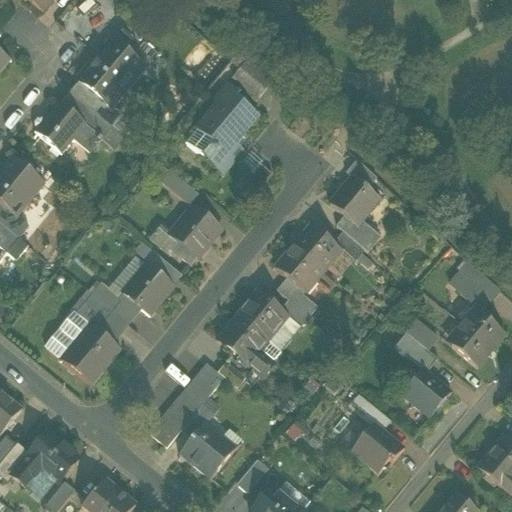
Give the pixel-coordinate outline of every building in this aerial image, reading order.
[(26,0),(42,13),(52,0),(26,0)] [(98,100),(110,110),(111,108),(142,71),(110,43),(77,83),(79,84),(98,100)] [(231,81),(257,102),(272,84),(239,54),(230,65),(229,65),(239,72),(231,81)] [(0,76),(11,63),(7,61),(0,69),(0,76)] [(69,96),(88,112),(111,131),(120,120),(122,118),(111,108),(110,110),(98,100),(79,84),(69,96)] [(196,133),(185,146),(199,157),(198,158),(222,177),(235,161),(231,158),(237,151),(241,154),(242,152),(240,150),(248,140),(243,135),(258,118),(236,100),(240,97),(228,87),(214,105),(217,107),(218,109),(212,116),(210,115),(196,133)] [(34,135),(61,158),(73,144),(85,129),(86,128),(79,123),(59,106),(34,135)] [(101,143),(111,131),(88,112),(79,123),(86,128),(85,129),(101,143)] [(111,131),(123,141),(132,130),(120,120),(111,131)] [(101,143),(85,129),(73,144),(89,157),(101,143)] [(145,140),(132,130),(123,141),(136,152),(145,140)] [(123,141),(111,131),(101,143),(113,153),(123,141)] [(239,170),(250,180),(261,167),(264,163),(253,154),(239,170)] [(0,208),(15,221),(16,220),(43,187),(12,161),(0,175),(0,208)] [(352,180),(367,192),(376,181),(357,163),(346,176),(351,181),(352,180)] [(240,192),(251,201),(272,176),(261,167),(250,180),(240,192)] [(167,191),(177,180),(162,168),(156,175),(162,179),(158,184),(167,191)] [(167,191),(189,209),(198,198),(177,180),(167,191)] [(356,230),(357,229),(363,222),(379,202),(367,192),(352,180),(351,181),(329,208),(344,220),(356,230)] [(0,226),(18,242),(28,230),(16,220),(15,221),(0,208),(0,226)] [(171,254),(190,270),(220,232),(193,210),(171,237),(180,244),(177,247),(171,254)] [(344,236),(356,246),(365,236),(357,229),(356,230),(344,220),(336,229),(344,236)] [(381,237),(363,222),(357,229),(365,236),(356,246),(364,253),(366,255),(381,237)] [(18,242),(0,226),(0,251),(6,257),(18,242)] [(311,229),(293,251),(321,275),(329,265),(326,263),(335,252),(338,255),(340,253),(333,248),(311,229)] [(148,241),(168,258),(171,254),(177,247),(168,240),(157,231),(148,241)] [(340,252),(355,264),(364,253),(356,246),(344,236),(333,248),(340,253),(340,252)] [(180,244),(171,237),(168,240),(177,247),(180,244)] [(28,249),(18,242),(6,257),(15,264),(28,249)] [(148,267),(156,258),(141,245),(133,255),(148,267)] [(303,297),(321,275),(293,251),(275,273),(286,282),(303,297)] [(147,269),(172,290),(181,279),(156,258),(148,267),(147,269)] [(134,260),(108,292),(122,304),(125,301),(123,299),(139,279),(140,278),(145,269),(134,260)] [(469,265),(460,275),(483,295),(491,286),(469,265)] [(138,311),(148,320),(173,290),(172,290),(147,269),(146,268),(145,269),(140,278),(139,279),(123,299),(125,301),(138,311)] [(472,307),(483,295),(460,275),(449,287),(472,307)] [(276,294),(287,304),(308,321),(317,310),(302,298),(303,297),(286,282),(276,294)] [(101,286),(92,297),(126,326),(138,311),(125,301),(122,304),(108,292),(101,286)] [(245,309),(237,319),(268,344),(287,321),(288,320),(279,313),(257,294),(256,295),(245,309)] [(114,339),(126,326),(92,297),(75,317),(89,329),(90,328),(96,333),(101,328),(114,339)] [(299,330),(308,321),(287,304),(279,313),(288,320),(287,321),(299,330)] [(474,312),(464,325),(469,329),(479,316),(474,312)] [(451,351),(475,371),(504,337),(479,316),(469,329),(464,325),(456,334),(461,338),(451,351)] [(89,329),(75,317),(46,352),(60,364),(89,329)] [(233,357),(248,369),(256,359),(268,344),(237,319),(217,344),(233,357)] [(416,323),(406,336),(426,353),(436,340),(416,323)] [(121,353),(111,346),(96,333),(90,328),(89,329),(60,364),(90,389),(107,368),(107,369),(121,353)] [(101,328),(96,333),(111,346),(113,340),(114,339),(101,328)] [(446,346),(451,351),(461,338),(456,334),(446,346)] [(437,362),(426,353),(406,336),(394,351),(407,362),(411,357),(429,371),(437,362)] [(268,344),(256,359),(262,364),(264,361),(271,367),(280,355),(268,344)] [(233,357),(217,376),(224,382),(238,393),(238,394),(246,383),(249,380),(254,374),(248,369),(233,357)] [(425,376),(429,371),(411,357),(407,362),(422,374),(425,376)] [(272,368),(271,367),(264,361),(262,364),(256,359),(248,369),(254,374),(262,380),(272,368)] [(207,368),(199,376),(216,391),(224,382),(217,376),(207,368)] [(401,398),(429,421),(450,397),(425,376),(422,374),(401,398)] [(199,376),(192,385),(209,399),(216,391),(199,376)] [(192,385),(185,394),(202,408),(209,399),(192,385)] [(185,394),(178,402),(195,417),(202,408),(185,394)] [(0,437),(20,414),(0,396),(0,437)] [(371,429),(379,436),(380,435),(381,435),(390,425),(358,399),(347,411),(370,430),(371,429)] [(178,402),(171,411),(188,425),(195,417),(178,402)] [(213,418),(202,408),(195,417),(188,425),(184,430),(194,439),(203,428),(204,429),(213,418)] [(171,411),(163,420),(181,434),(184,430),(188,425),(171,411)] [(163,420),(156,428),(173,443),(181,434),(163,420)] [(166,451),(173,443),(156,428),(149,437),(166,451)] [(179,458),(210,483),(233,455),(220,445),(221,443),(204,429),(203,428),(194,439),(179,458)] [(350,455),(377,478),(387,466),(390,468),(403,453),(381,435),(380,435),(379,436),(371,429),(370,430),(350,455)] [(11,479),(25,491),(41,473),(55,485),(57,487),(78,461),(47,436),(27,460),(11,479)] [(477,473),(511,502),(511,446),(502,438),(491,451),(493,453),(477,473)] [(0,465),(14,449),(3,440),(0,444),(0,465)] [(27,460),(14,449),(0,465),(0,478),(6,484),(11,479),(27,460)] [(252,469),(262,478),(266,473),(256,464),(252,469)] [(236,488),(246,497),(262,478),(252,469),(236,488)] [(40,504),(55,485),(41,473),(25,491),(40,504)] [(81,511),(132,511),(135,509),(104,483),(81,511)] [(45,508),(49,511),(59,511),(72,497),(62,488),(45,508)] [(251,511),(297,511),(270,489),(251,511)] [(471,511),(455,498),(443,511),(471,511)]
